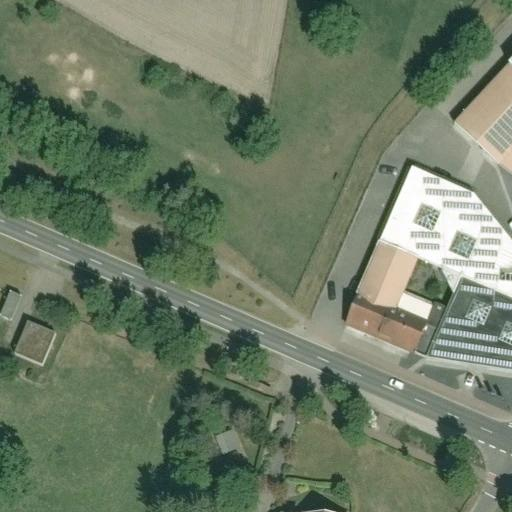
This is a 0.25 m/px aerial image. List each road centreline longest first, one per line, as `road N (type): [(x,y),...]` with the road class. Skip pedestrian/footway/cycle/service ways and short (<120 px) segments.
road 1 (secondary): [(511,444),(0,221)]
road 2 (track): [(285,345),(383,128),(494,0)]
